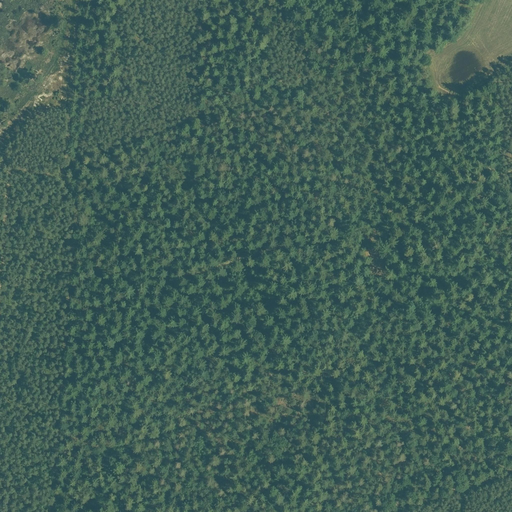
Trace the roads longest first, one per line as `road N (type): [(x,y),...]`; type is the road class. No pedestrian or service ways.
road 1 (track): [(51,511),(75,214),(64,176),(76,0)]
road 2 (track): [(67,314),(511,172)]
road 3 (track): [(511,472),(394,511)]
